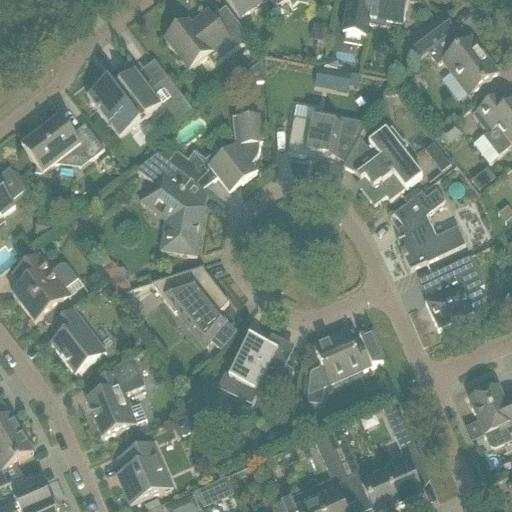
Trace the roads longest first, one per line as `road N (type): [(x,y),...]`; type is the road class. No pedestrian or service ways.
road 1 (residential): [(384,290),(331,204),(281,191),(244,217),(235,262),(261,302),(315,319)]
road 2 (residential): [(147,0),(77,53),(54,91),(0,133)]
road 3 (residential): [(96,511),(51,412),(0,339)]
road 4 (residential): [(467,511),(431,411),(431,381)]
